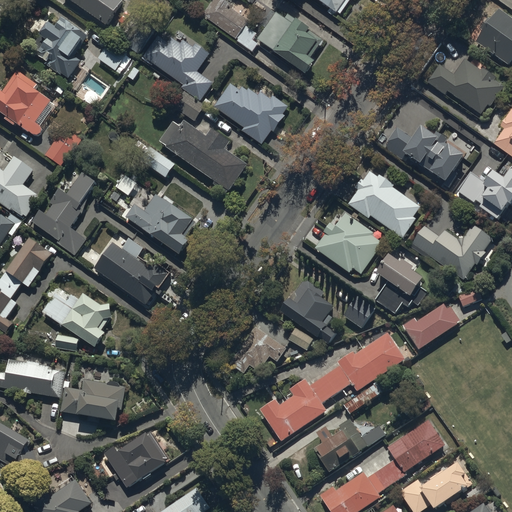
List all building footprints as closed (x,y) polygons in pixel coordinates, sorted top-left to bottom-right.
[(71,0),(108,26),(125,1),(123,0),(71,0)] [(216,0),(205,16),(253,53),(259,44),(254,40),(258,35),(246,26),(249,22),(229,7),(234,0),(216,0)] [(319,0),(338,13),(347,0),(319,0)] [(511,64),(511,16),(500,9),(492,19),(488,16),(480,28),(484,31),(477,41),(511,65),(511,64)] [(259,40),(308,75),(317,62),(312,58),(325,40),(311,30),(312,28),(298,18),(297,19),(290,14),(287,18),(278,12),(259,40)] [(57,26),(52,22),(42,36),(47,39),(39,51),(42,53),(40,56),(48,61),(45,65),(62,76),(63,74),(70,79),(83,61),(75,56),(84,41),(86,42),(90,36),(63,17),(57,26)] [(122,42),(139,54),(151,37),(134,25),(122,42)] [(145,56),(184,85),(183,87),(202,102),(215,84),(199,72),(212,54),(197,44),(195,48),(185,41),(181,45),(174,40),(170,47),(158,38),(145,56)] [(112,41),(99,59),(121,74),(132,59),(128,56),(129,54),(112,41)] [(446,95),(449,92),(483,115),(489,106),(492,107),(505,88),(496,82),(499,78),(484,68),(483,70),(466,58),(455,74),(441,64),(428,83),(446,95)] [(19,71),(4,92),(0,88),(0,111),(8,117),(6,119),(16,126),(18,124),(33,135),(38,136),(43,133),(43,127),(38,122),(53,101),(37,89),(40,85),(19,71)] [(215,107),(244,128),(243,130),(262,145),(273,131),(275,132),(287,116),(285,114),(290,107),(275,96),(272,99),(261,91),(259,95),(250,88),(248,91),(243,87),(240,90),(232,84),(215,107)] [(176,108),(196,122),(206,106),(187,93),(176,108)] [(511,110),(501,126),(506,129),(495,145),(511,157),(511,110)] [(175,122),(161,141),(217,182),(215,185),(218,188),(217,188),(225,193),(226,192),(227,194),(230,191),(231,192),(249,166),(226,150),(232,142),(213,129),(208,137),(186,121),(181,127),(175,122)] [(415,139),(398,128),(388,142),(447,181),(444,185),(449,188),(458,173),(457,172),(468,156),(451,144),(450,145),(447,143),(449,140),(438,133),(437,135),(424,126),(415,139)] [(67,129),(46,155),(62,168),(83,142),(67,129)] [(496,162),(478,149),(471,159),(489,172),(496,162)] [(148,164),(167,178),(176,165),(158,151),(148,164)] [(0,199),(1,201),(0,202),(12,211),(13,209),(24,217),(26,216),(27,217),(41,197),(25,186),(36,171),(16,157),(6,171),(0,167),(0,165),(2,163),(0,161),(0,199)] [(84,173),(69,194),(61,189),(52,202),(55,205),(47,215),(41,211),(33,222),(60,242),(58,244),(76,257),(88,239),(73,228),(88,207),(83,203),(97,183),(84,173)] [(422,207),(393,188),(395,186),(381,176),(379,178),(371,173),(349,206),(369,219),(371,216),(404,239),(418,219),(415,218),(422,207)] [(192,240),(189,237),(198,223),(194,221),(195,219),(158,195),(146,212),(136,205),(128,217),(181,256),(190,244),(192,240)] [(0,267),(1,267),(0,266),(0,244),(0,245),(2,246),(17,224),(3,214),(0,218),(0,267)] [(327,234),(316,249),(351,274),(355,269),(362,274),(384,244),(373,236),(374,234),(346,214),(337,227),(332,224),(325,233),(327,234)] [(427,226),(413,243),(465,281),(477,265),(479,266),(488,253),(485,251),(494,238),(475,224),(464,238),(459,239),(447,230),(441,238),(427,226)] [(31,238),(0,280),(0,334),(3,331),(8,334),(15,325),(7,319),(19,303),(12,298),(23,283),(31,288),(55,255),(31,238)] [(132,239),(124,250),(115,243),(96,269),(147,305),(157,291),(155,290),(158,286),(161,289),(170,276),(154,264),(153,266),(141,257),(147,250),(132,239)] [(390,281),(377,300),(398,315),(405,304),(411,309),(415,303),(420,307),(430,293),(421,287),(427,278),(414,269),(416,267),(405,259),(403,261),(392,253),(379,273),(390,281)] [(282,311),(329,344),(344,325),(340,322),(339,311),(334,308),(335,306),(323,298),(326,293),(310,282),(305,282),(282,311)] [(61,286),(43,313),(97,348),(107,333),(104,331),(112,319),(115,319),(113,305),(103,306),(85,294),(81,300),(61,286)] [(478,287),(459,294),(464,307),(482,299),(478,287)] [(345,292),(339,300),(352,310),(350,313),(360,321),(362,318),(368,323),(377,311),(360,299),(358,302),(345,292)] [(415,317),(404,324),(419,348),(457,323),(444,303),(417,320),(415,317)] [(279,362),(288,349),(256,326),(229,364),(245,375),(251,366),(258,370),(262,364),(265,366),(272,357),(279,362)] [(323,345),(296,328),(289,340),(309,351),(312,347),(319,352),(323,345)] [(353,384),(358,392),(407,359),(389,333),(357,355),(355,352),(339,362),(342,366),(312,386),(307,379),(292,389),(296,396),(282,406),(278,400),(262,410),(284,442),(329,412),(324,403),(353,384)] [(81,339),(59,335),(57,349),(79,352),(81,339)] [(0,377),(0,388),(62,399),(64,387),(70,388),(71,382),(66,381),(67,372),(51,370),(52,367),(41,366),(42,363),(28,361),(28,362),(12,359),(9,375),(1,373),(0,377)] [(392,385),(386,376),(345,405),(351,414),(387,389),(392,385)] [(66,388),(61,412),(119,421),(122,404),(124,405),(127,388),(122,387),(120,383),(111,382),(108,384),(85,380),(83,390),(66,388)] [(320,433),(327,444),(317,450),(332,472),(347,463),(345,459),(355,452),(358,457),(362,454),(361,452),(387,436),(382,427),(364,438),(352,419),(341,426),(345,431),(335,437),(330,428),(320,433)] [(322,495),(333,511),(360,511),(382,498),(379,493),(408,475),(406,472),(447,445),(430,419),(388,447),(389,448),(361,467),(365,473),(337,491),(334,487),(322,495)] [(34,441),(0,420),(0,460),(14,468),(19,482),(43,473),(32,444),(34,441)] [(116,448),(107,454),(130,488),(144,479),(145,480),(154,474),(153,473),(172,460),(153,432),(150,434),(149,433),(119,452),(116,448)] [(422,511),(434,504),(437,510),(475,485),(469,475),(470,474),(462,462),(446,473),(444,470),(431,479),(432,481),(425,487),(420,480),(401,493),(413,511),(422,511)] [(78,479),(54,495),(50,490),(34,501),(37,506),(35,507),(38,511),(81,511),(94,503),(78,479)] [(162,511),(207,511),(212,509),(198,488),(162,511)] [(494,511),(489,503),(475,511),(474,511),(473,510),(468,511),(494,511)]
